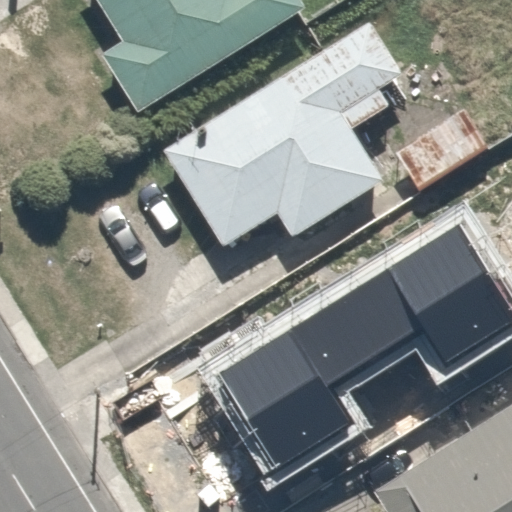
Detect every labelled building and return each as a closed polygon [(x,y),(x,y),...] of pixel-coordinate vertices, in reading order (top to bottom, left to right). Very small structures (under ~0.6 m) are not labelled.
[(128,111),(293,3),(290,0),(86,0),(111,36),(88,51),(128,111)] [(407,88),(362,16),(145,151),(205,249),(265,212),(284,242),(378,184),(343,128),(407,88)] [(381,147),(409,189),(485,139),(458,97),(381,147)] [(511,145),(496,155),(511,182),(511,145)] [(300,354),(283,364),(318,422),(473,329),(412,228),(274,311),(300,354)] [(511,511),(511,394),(367,480),(385,511),(511,511)]
